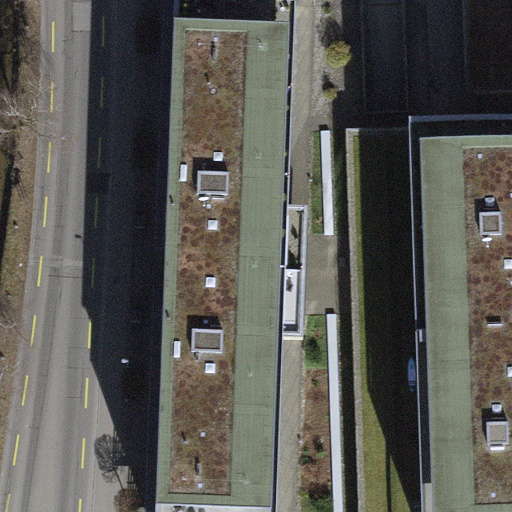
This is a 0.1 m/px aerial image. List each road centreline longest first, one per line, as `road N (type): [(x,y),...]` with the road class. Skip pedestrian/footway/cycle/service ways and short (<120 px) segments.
road 1 (secondary): [(79,0),(78,119),(42,511)]
road 2 (unknown): [(435,0),(417,414)]
